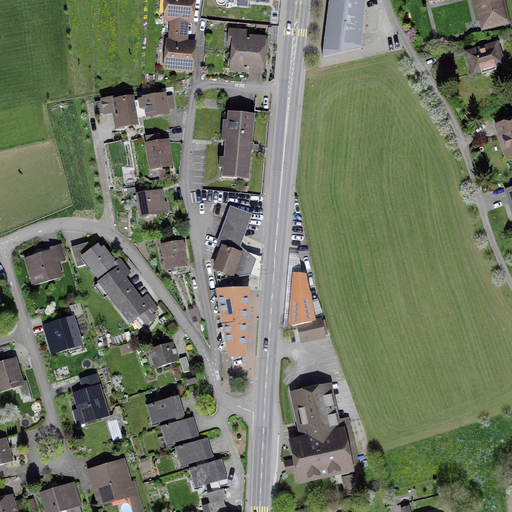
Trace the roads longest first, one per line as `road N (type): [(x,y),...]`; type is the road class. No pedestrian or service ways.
road 1 (residential): [(221,394),(183,180),(192,102),(210,87),(289,98)]
road 2 (primary): [(289,98),(263,410)]
road 3 (residential): [(384,0),(453,130),(511,278)]
road 4 (residential): [(221,394),(121,251),(74,229),(0,245)]
road 5 (residential): [(0,261),(57,462)]
road 6 (unknown): [(88,104),(103,240)]
